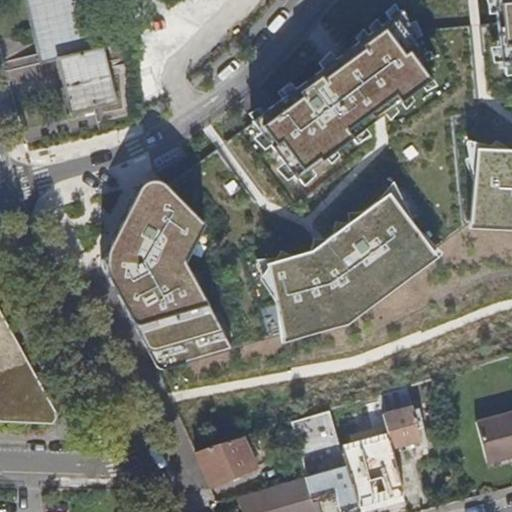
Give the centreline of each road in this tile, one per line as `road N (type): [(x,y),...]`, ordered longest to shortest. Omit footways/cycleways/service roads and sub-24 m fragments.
road 1 (residential): [(5,197),(170,125),(218,93),(311,0)]
road 2 (residential): [(152,467),(5,197)]
road 3 (residential): [(0,460),(152,467)]
